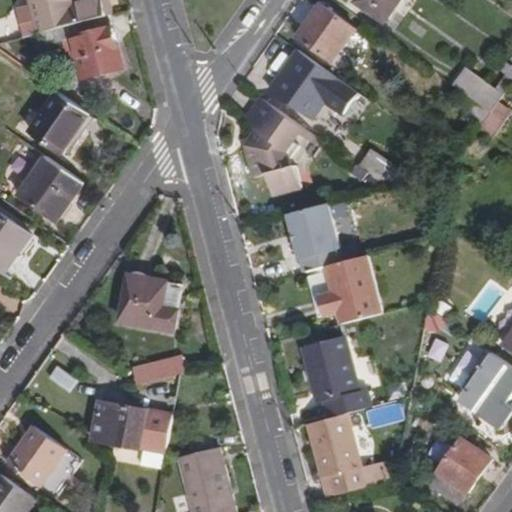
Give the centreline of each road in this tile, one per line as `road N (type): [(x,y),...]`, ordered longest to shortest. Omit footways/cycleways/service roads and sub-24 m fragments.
road 1 (residential): [(287,511),(188,135)]
road 2 (unclassified): [(0,388),(188,135)]
road 3 (unclassified): [(188,135),(209,89),(273,0)]
road 4 (residential): [(188,135),(154,0)]
